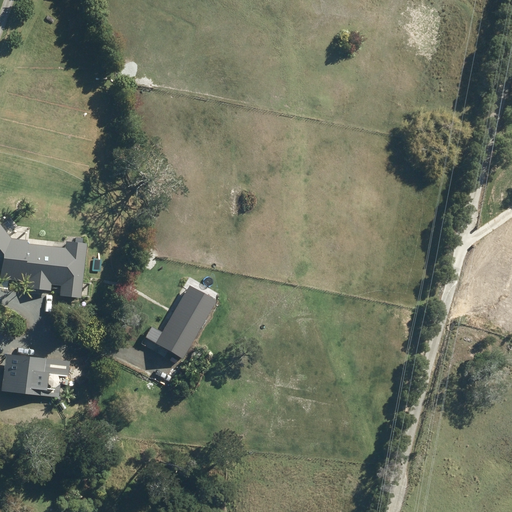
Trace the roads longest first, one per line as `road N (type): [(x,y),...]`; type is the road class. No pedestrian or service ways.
road 1 (track): [(387,511),(511,28)]
road 2 (track): [(0,337),(81,342),(185,373)]
